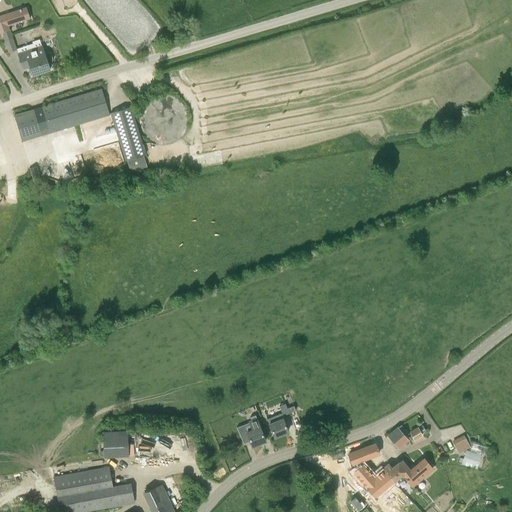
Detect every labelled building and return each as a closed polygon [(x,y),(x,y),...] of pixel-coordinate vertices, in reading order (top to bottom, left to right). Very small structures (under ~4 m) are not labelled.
[(0,15),(0,33),(1,33),(10,30),(8,26),(26,20),(23,8),(0,15)] [(1,33),(8,52),(16,50),(13,40),(10,30),(1,33)] [(51,53),(48,52),(44,53),(40,39),(32,42),(32,44),(16,49),(23,69),(30,67),(32,75),(50,70),(48,63),(52,62),(53,60),(51,53)] [(102,89),(42,107),(50,133),(100,118),(109,115),(102,89)] [(149,98),(144,103),(140,108),(138,115),(138,122),(139,129),(143,135),(147,139),(153,143),(160,145),(167,144),(174,142),(180,139),(184,134),(187,127),(188,121),(188,114),(185,107),(181,102),(176,98),(169,95),(162,94),(156,95),(149,98)] [(14,115),(17,124),(22,141),(42,136),(34,109),(14,115)] [(112,115),(127,166),(148,160),(132,109),(112,115)] [(30,170),(33,181),(39,179),(36,168),(30,170)] [(289,413),(287,408),(285,403),(279,406),(281,413),(267,419),(269,423),(274,437),(288,432),(285,426),(286,426),(283,419),(285,418),(283,415),(289,413)] [(246,431),(244,426),(237,429),(243,444),(250,441),(252,446),(253,446),(254,448),(260,446),(259,444),(265,441),(256,418),(255,414),(249,416),(251,420),(249,421),(252,428),(246,431)] [(404,436),(407,433),(401,426),(397,428),(388,436),(398,448),(407,440),(404,436)] [(415,439),(414,438),(421,434),(418,429),(418,428),(410,432),(414,439),(415,439)] [(104,457),(128,456),(127,430),(102,431),(104,457)] [(452,441),(459,453),(470,447),(464,435),(452,441)] [(470,450),(479,452),(481,453),(486,454),(488,448),(480,446),(472,443),(470,450)] [(348,455),(352,464),(361,461),(379,453),(375,444),(348,455)] [(464,458),(463,461),(462,464),(476,469),(480,455),(466,451),(464,458)] [(433,468),(430,465),(424,458),(409,470),(408,469),(401,474),(402,475),(412,487),(433,468)] [(401,474),(408,469),(401,460),(400,461),(401,461),(391,468),(388,464),(383,468),(394,482),(397,485),(405,478),(402,475),(401,474)] [(354,468),(352,470),(375,497),(394,482),(383,468),(374,477),(364,466),(363,464),(362,464),(361,464),(361,461),(352,464),(354,468)] [(88,511),(135,504),(131,483),(113,486),(109,466),(53,476),(59,511),(88,511)] [(173,511),(161,484),(144,492),(153,511),(173,511)]
